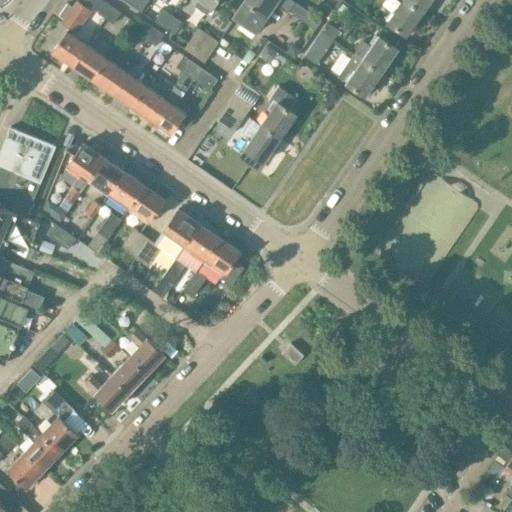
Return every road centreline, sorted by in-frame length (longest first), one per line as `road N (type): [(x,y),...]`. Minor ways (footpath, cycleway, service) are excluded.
road 1 (residential): [(301,257),(0,54)]
road 2 (residential): [(301,257),(478,0)]
road 3 (residential): [(217,347),(109,271),(0,377)]
road 4 (residential): [(511,406),(301,257)]
road 5 (residential): [(62,511),(217,347)]
road 6 (residential): [(217,347),(301,257)]
